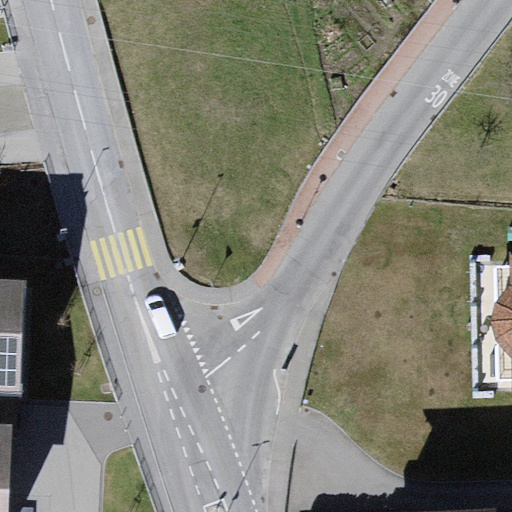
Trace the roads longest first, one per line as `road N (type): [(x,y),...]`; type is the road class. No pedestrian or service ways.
road 1 (residential): [(492,0),(400,119),(257,334),(172,400)]
road 2 (tertiary): [(172,400),(130,289),(49,0)]
road 3 (unknown): [(243,345),(303,438),(344,478),(383,488),(511,495)]
